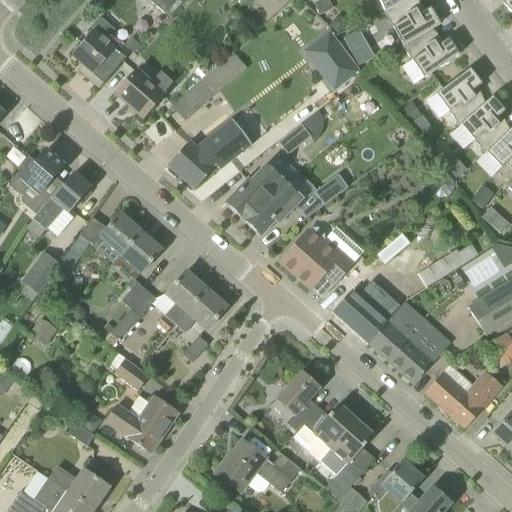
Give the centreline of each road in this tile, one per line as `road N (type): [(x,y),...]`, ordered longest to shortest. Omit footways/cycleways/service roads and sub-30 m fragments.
road 1 (tertiary): [(272,305),(0,60)]
road 2 (tertiary): [(507,511),(272,305)]
road 3 (residential): [(138,511),(272,305)]
